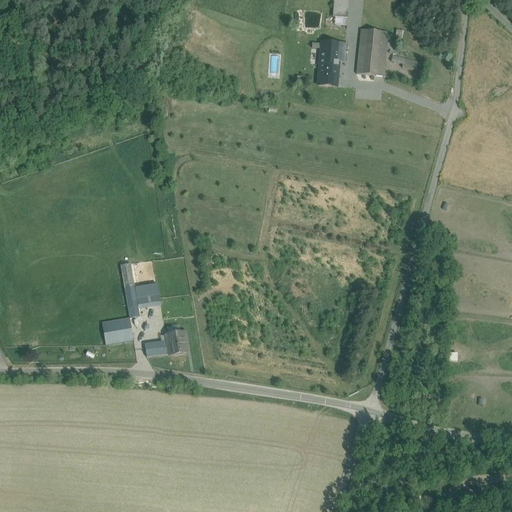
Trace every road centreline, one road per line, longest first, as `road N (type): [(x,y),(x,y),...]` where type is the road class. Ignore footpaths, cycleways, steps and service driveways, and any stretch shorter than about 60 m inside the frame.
road 1 (unclassified): [(368,409),(455,110),(468,0)]
road 2 (unclassified): [(0,375),(147,375),(368,409)]
road 3 (unclassified): [(368,409),(445,433),(511,439)]
